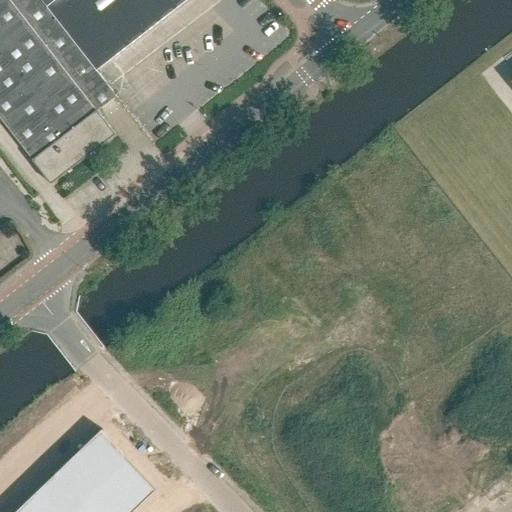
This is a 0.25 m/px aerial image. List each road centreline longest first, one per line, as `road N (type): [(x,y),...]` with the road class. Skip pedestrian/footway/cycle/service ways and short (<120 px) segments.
road 1 (tertiary): [(33,290),(353,38)]
road 2 (unclassified): [(237,511),(33,290)]
